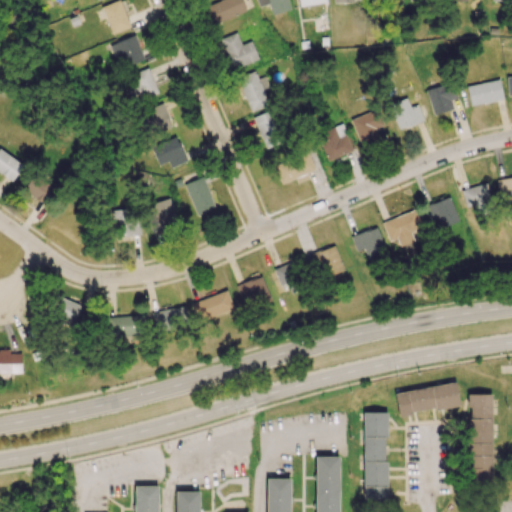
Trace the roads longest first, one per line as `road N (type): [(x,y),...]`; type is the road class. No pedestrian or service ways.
road 1 (residential): [(0,221),(73,272),(100,279),(149,274),(451,152),(511,137)]
road 2 (primary): [(0,462),(145,432),(345,373),(511,342)]
road 3 (primary): [(511,307),(338,339),(151,393),(0,425)]
road 4 (residential): [(261,233),(161,0)]
